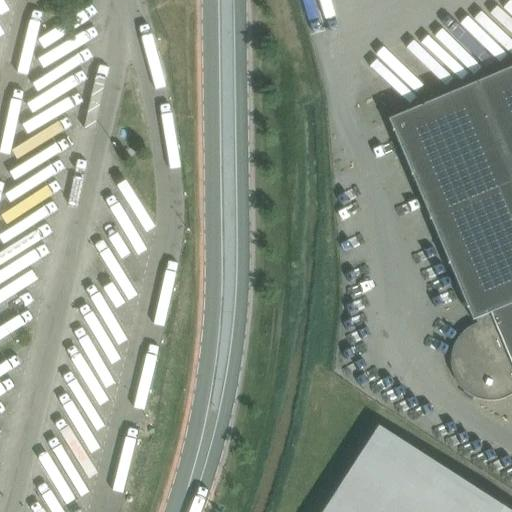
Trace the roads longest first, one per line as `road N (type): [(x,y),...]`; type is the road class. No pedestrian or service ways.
road 1 (tertiary): [(190,492),(220,427),(239,325),(240,0)]
road 2 (tertiary): [(209,0),(213,283),(190,492)]
